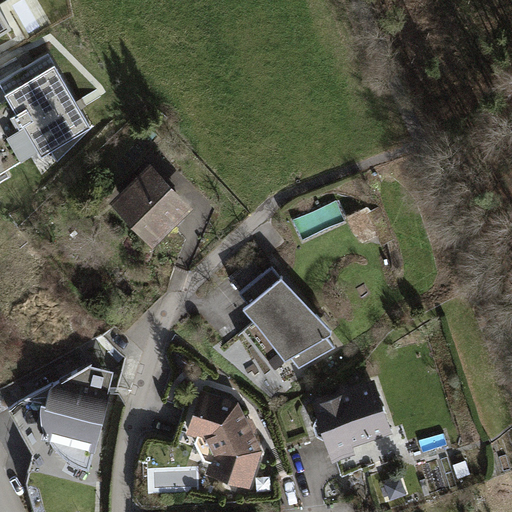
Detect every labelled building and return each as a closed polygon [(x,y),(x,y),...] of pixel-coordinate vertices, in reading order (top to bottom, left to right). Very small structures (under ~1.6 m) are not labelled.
[(0,34),(11,28),(0,8),(0,34)] [(0,182),(9,178),(4,170),(30,155),(23,144),(32,139),(41,155),(91,127),(48,53),(26,65),(30,72),(11,83),(16,92),(0,100),(0,182)] [(180,205),(150,174),(123,200),(153,231),(156,229),(160,233),(171,222),(167,218),(180,205)] [(302,240),(347,221),(338,199),(293,219),(302,240)] [(240,291),(262,274),(251,260),(229,277),(240,291)] [(262,274),(240,291),(299,366),(335,346),(327,335),(331,332),(332,330),(331,328),(317,312),(312,316),(272,266),(262,274)] [(109,390),(85,384),(91,361),(25,397),(41,401),(41,410),(42,420),(44,426),(46,432),(50,441),(55,448),(62,455),(69,461),(79,466),(89,470),(109,390)] [(103,374),(94,371),(92,380),(101,383),(103,374)] [(372,383),(318,402),(321,414),(318,415),(314,423),(317,432),(324,436),(328,435),(333,447),(387,429),(372,383)] [(204,394),(193,428),(209,434),(218,452),(213,469),(247,480),(257,449),(252,439),(249,438),(239,417),(240,415),(235,404),(204,394)] [(209,443),(191,444),(192,465),(210,464),(209,443)]
